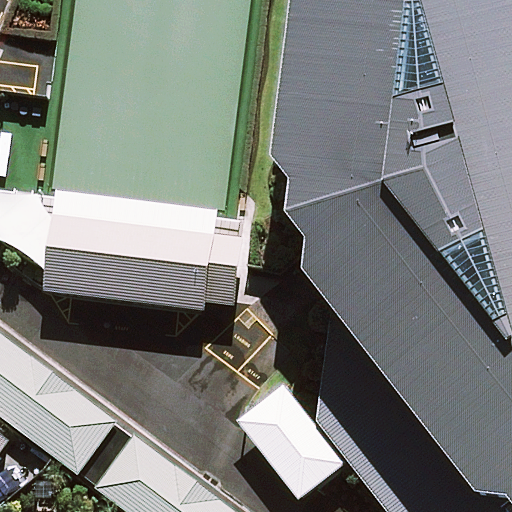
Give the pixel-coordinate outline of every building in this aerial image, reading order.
[(511,511),(511,0),(312,0),(292,166),(310,188),(307,219),(326,246),(323,277),(342,304),(329,426),(395,511),(511,511)] [(45,141),(8,140),(0,152),(0,203),(2,210),(43,211),(45,141)] [(68,234),(60,295),(219,315),(227,254),(169,246),(170,240),(127,235),(126,241),(68,234)] [(122,426),(0,333),(0,412),(83,476),(122,426)] [(0,432),(0,457),(12,442),(0,432)] [(235,511),(135,436),(96,486),(131,511),(235,511)]
